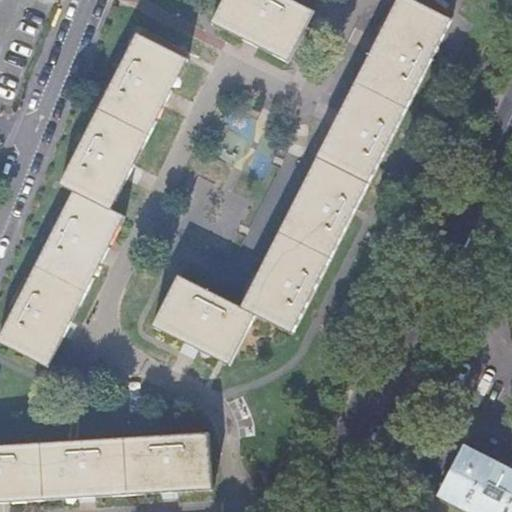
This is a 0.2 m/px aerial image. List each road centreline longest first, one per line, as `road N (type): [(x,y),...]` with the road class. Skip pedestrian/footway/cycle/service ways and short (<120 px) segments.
road 1 (tertiary): [(511,119),(312,511)]
road 2 (residential): [(0,222),(88,0)]
